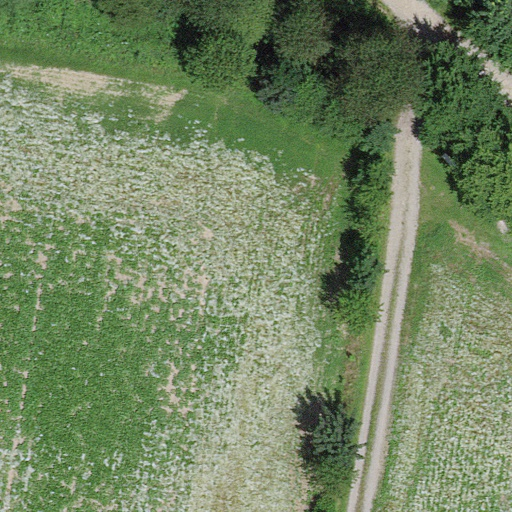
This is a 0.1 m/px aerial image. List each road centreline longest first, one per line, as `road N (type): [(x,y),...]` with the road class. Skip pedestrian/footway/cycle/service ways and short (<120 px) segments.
road 1 (track): [(441,35),(405,153),(346,511)]
road 2 (track): [(398,0),(511,97)]
